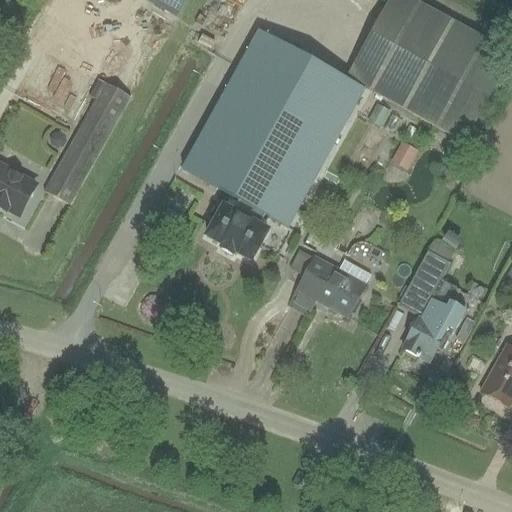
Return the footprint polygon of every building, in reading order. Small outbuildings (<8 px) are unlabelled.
[(139,0),(176,20),(187,0),(139,0)] [(511,61),(511,55),(412,0),(390,0),(346,79),(465,146),(511,61)] [(365,92),(260,34),(183,172),(241,204),(266,217),(288,230),(365,92)] [(45,193),(72,207),(131,102),(103,85),(45,193)] [(383,130),(391,114),(377,106),(369,122),(383,130)] [(406,172),(417,153),(401,143),(390,163),(406,172)] [(9,172),(0,166),(0,209),(21,221),(39,189),(35,186),(22,179),(21,176),(12,171),(9,172)] [(264,218),(239,205),(233,216),(222,210),(206,241),(223,250),(220,254),(232,260),(234,256),(251,265),(267,234),(258,229),(264,218)] [(428,254),(399,309),(418,320),(420,321),(429,305),(455,258),(435,247),(430,255),(428,254)] [(346,323),(363,289),(314,263),(288,310),(306,320),(313,305),(346,323)] [(410,334),(400,351),(429,367),(438,351),(442,353),(450,338),(451,339),(461,320),(445,311),(444,313),(429,305),(420,321),(418,320),(416,323),(414,322),(408,332),(410,334)] [(511,350),(507,347),(481,394),(509,410),(511,405),(511,350)]
